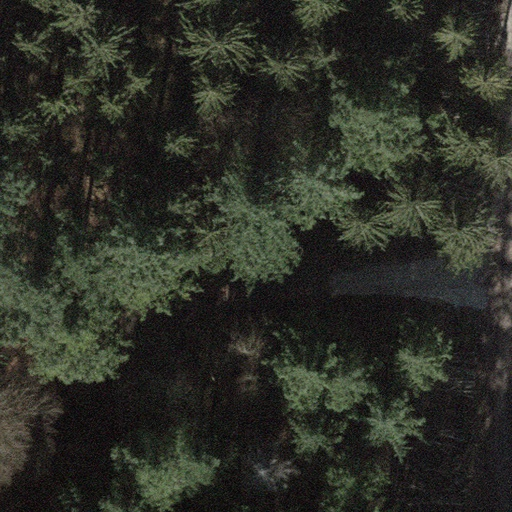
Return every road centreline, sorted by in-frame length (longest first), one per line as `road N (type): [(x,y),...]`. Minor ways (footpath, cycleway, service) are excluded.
road 1 (track): [(501,263),(283,283),(137,317),(0,431)]
road 2 (track): [(488,0),(501,263)]
road 3 (track): [(509,511),(501,263)]
